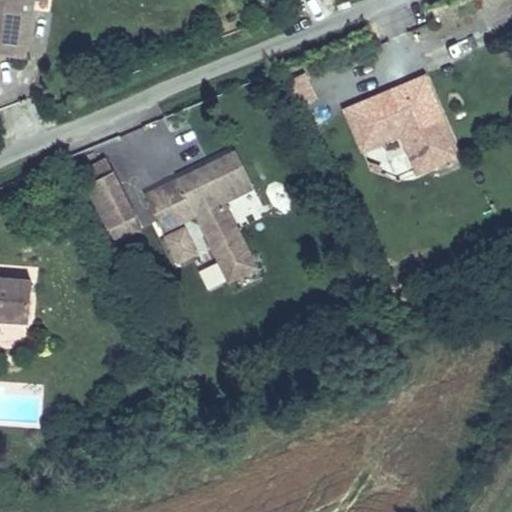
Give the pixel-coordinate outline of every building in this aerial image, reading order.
[(0,0),(0,47),(33,52),(41,0),(0,0)] [(431,77),(367,103),(384,143),(407,134),(423,172),(464,155),(431,77)] [(384,143),(367,103),(351,110),(368,150),(384,143)] [(124,204),(101,145),(74,155),(98,214),(124,204)] [(251,191),(233,145),(153,177),(161,199),(180,192),(190,215),(251,191)] [(190,215),(180,192),(161,199),(171,223),(190,215)] [(0,315),(26,318),(30,276),(0,273),(0,315)]
